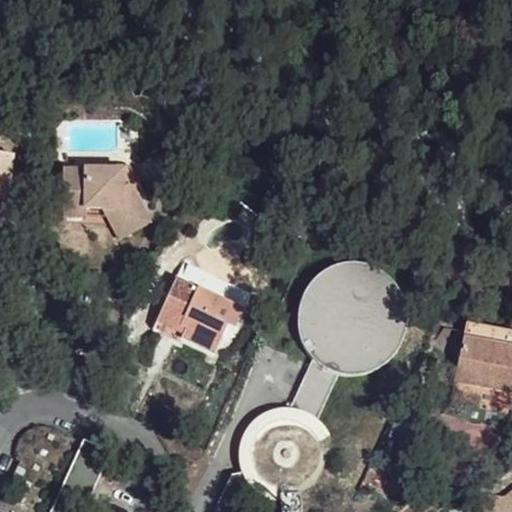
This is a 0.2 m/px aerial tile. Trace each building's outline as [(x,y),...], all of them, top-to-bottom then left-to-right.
[(0,222),(0,207),(0,208),(0,207),(0,197),(9,199),(15,158),(0,156),(0,239),(3,223),(0,222)] [(65,214),(90,214),(106,214),(124,244),(153,228),(131,190),(124,190),(125,175),(66,174),(65,214)] [(90,224),(90,214),(65,214),(65,223),(90,224)] [(227,269),(217,292),(231,299),(244,269),(227,269)] [(301,511),(301,505),(308,502),(321,495),(327,488),(334,476),(336,462),(333,440),(331,434),(327,428),(318,419),(338,375),(349,377),(361,377),(375,372),(394,356),(403,340),(405,325),(403,310),(400,304),(395,296),(381,281),(374,276),(366,274),(350,272),(329,275),(312,285),(302,297),(299,301),(294,315),(294,334),(301,353),(311,362),(291,410),(270,413),(258,420),(246,433),(242,444),(240,456),(241,468),(246,483),(251,491),(260,499),(268,503),(282,507),(282,511),(301,511)] [(187,331),(185,338),(182,341),(216,356),(228,329),(236,333),(245,315),(179,284),(161,320),(187,331)] [(159,326),(185,338),(187,331),(161,320),(159,326)] [(511,336),(468,327),(454,385),(511,397),(511,336)] [(0,385),(1,386),(10,370),(0,354),(0,385)] [(18,461),(21,465),(15,479),(14,479),(11,480),(7,482),(3,487),(1,490),(0,491),(0,511),(86,511),(112,456),(73,438),(66,435),(62,433),(56,430),(51,429),(47,428),(44,428),(41,428),(38,428),(34,430),(31,432),(26,437),(24,439),(22,443),(19,447),(18,450),(18,457),(18,461)] [(511,511),(511,495),(505,500),(488,497),(489,509),(478,510),(477,511),(511,511)]
